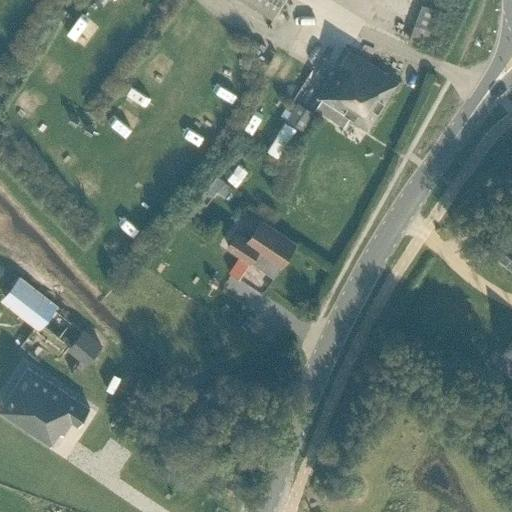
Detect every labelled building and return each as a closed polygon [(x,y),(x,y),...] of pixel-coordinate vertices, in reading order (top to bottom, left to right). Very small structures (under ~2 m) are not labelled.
[(242,0),(273,18),(283,0),(242,0)] [(421,4),(409,39),(425,45),(438,9),(421,4)] [(328,83),(326,86),(362,109),(377,86),(390,94),(399,81),(349,50),(330,79),(327,77),(324,81),(328,83)] [(321,100),(316,108),(344,126),(349,118),(368,130),(390,94),(377,86),(362,109),(326,86),(318,98),(321,100)] [(314,113),(298,101),(286,118),(302,129),(314,113)] [(214,179),(206,189),(213,194),(224,180),(217,175),(214,179)] [(236,233),(227,246),(251,262),(273,277),(281,265),(295,244),(260,220),(247,241),(236,233)] [(511,243),(501,235),(487,253),(511,273),(511,243)] [(86,332),(71,350),(86,363),(101,345),(86,332)] [(511,339),(503,351),(510,357),(507,361),(511,364),(511,339)] [(9,394),(0,407),(0,410),(51,444),(59,430),(63,433),(72,419),(79,424),(90,407),(59,386),(57,389),(52,385),(53,383),(28,366),(18,380),(28,387),(25,392),(19,401),(9,394)]
